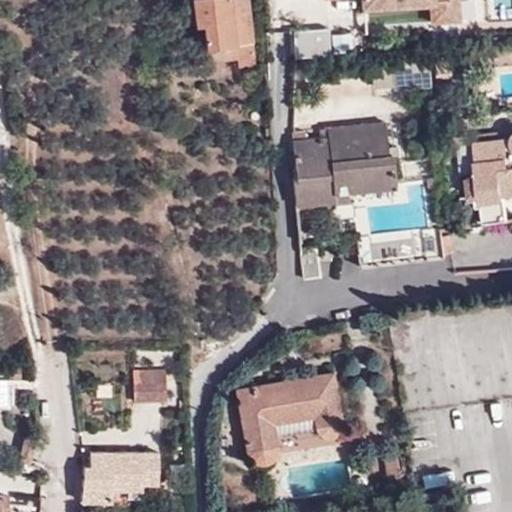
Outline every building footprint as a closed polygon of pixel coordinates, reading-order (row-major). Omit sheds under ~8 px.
[(244,18),(241,0),(192,0),(196,26),(204,25),(205,48),(207,48),(209,61),(235,59),(253,57),(250,18),(244,18)] [(248,0),(241,0),(244,18),(250,18),(248,0)] [(363,0),(364,5),(430,1),(432,21),(458,20),(457,0),(363,0)] [(495,38),(511,36),(511,22),(494,24),(495,38)] [(379,75),(407,69),(404,53),(376,58),(379,75)] [(253,57),(235,59),(237,67),(254,66),(253,57)] [(295,177),(297,205),(338,199),(336,192),(350,190),(394,186),(385,120),(330,126),(331,136),(295,139),(298,177),(295,177)] [(479,142),(501,140),(501,132),(479,133),(479,142)] [(471,143),(479,142),(479,133),(470,134),(471,143)] [(511,135),(511,139),(501,140),(479,142),(471,143),(457,144),(462,173),(476,171),(476,174),(465,176),(468,196),(479,195),(484,222),(507,218),(504,193),(511,191),(511,135)] [(336,192),(338,199),(351,198),(350,190),(336,192)] [(361,266),(440,256),(438,231),(357,240),(361,266)] [(305,279),(321,277),(318,245),(301,247),(305,279)] [(8,377),(20,377),(19,367),(8,367),(8,377)] [(342,420),(333,372),(234,389),(246,454),(254,462),(260,463),(267,463),(271,461),(275,457),(278,452),(278,447),(275,424),(314,418),(316,430),(321,436),(328,438),(337,435),(342,429),(342,420)] [(132,401),(165,401),(164,374),(131,375),(132,401)] [(88,463),(83,463),(80,497),(92,497),(92,501),(110,501),(110,489),(141,489),(141,484),(158,485),(157,450),(89,449),(88,463)]
